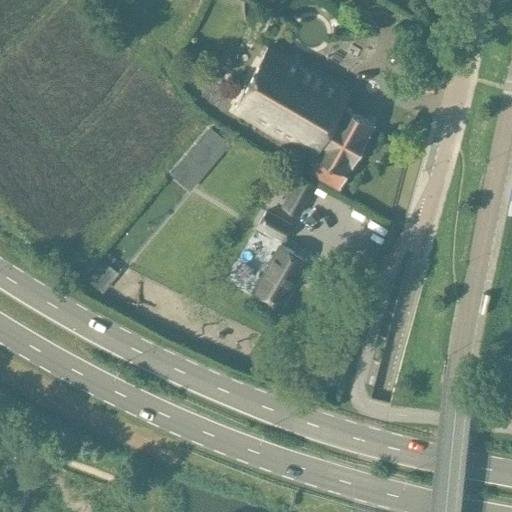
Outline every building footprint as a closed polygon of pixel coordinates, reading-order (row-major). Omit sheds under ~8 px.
[(341,104),(348,92),(268,46),(234,109),(300,147),(313,154),(341,104)] [(317,156),(308,171),(339,188),(374,124),(341,104),(313,154),(317,156)] [(210,128),(184,159),(202,174),(228,143),(210,128)] [(298,214),(314,184),(298,175),(282,206),(298,214)] [(292,226),(266,211),(258,225),(284,240),(292,226)] [(279,306),(306,259),(279,244),(253,291),(279,306)]
